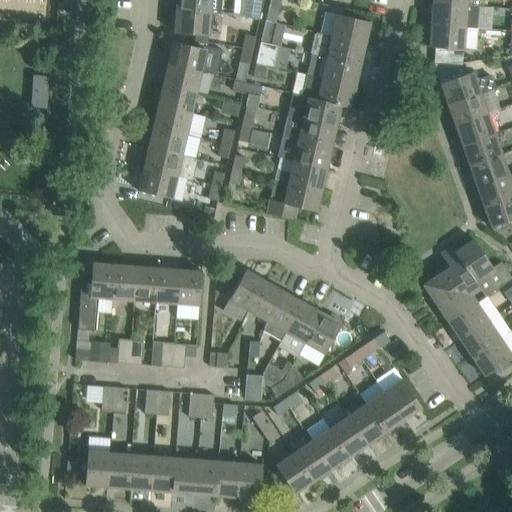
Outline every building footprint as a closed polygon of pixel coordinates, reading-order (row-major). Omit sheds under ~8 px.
[(177,0),(176,11),(211,14),(220,14),(221,0),(177,0)] [(264,0),(245,0),(243,18),(259,20),(264,0)] [(433,4),(431,25),(465,28),(477,29),(478,7),(467,6),(433,4)] [(269,8),(265,21),(275,24),(278,10),(269,8)] [(209,36),(211,14),(176,11),(174,33),(209,36)] [(332,37),(365,44),(370,22),(337,15),(332,37)] [(270,45),(271,44),(275,24),(265,21),(261,43),(270,45)] [(464,50),(465,28),(431,25),(429,48),(464,50)] [(365,44),(332,37),(315,33),(310,54),(360,65),(365,44)] [(253,51),(256,37),(246,35),(243,49),(253,51)] [(173,42),(168,64),(201,72),(217,75),(222,51),(207,47),(206,50),(192,46),(173,42)] [(278,46),(271,44),(270,45),(261,43),(256,64),(266,66),(273,67),(278,46)] [(249,65),(253,51),(243,49),(239,63),(249,65)] [(310,54),(305,75),(356,86),(360,65),(310,54)] [(196,93),(201,72),(168,64),(163,85),(196,93)] [(262,80),(266,66),(256,64),(253,77),(262,80)] [(491,74),(476,80),(473,72),(459,77),(440,83),(448,104),(480,93),(492,88),(495,87),(491,74)] [(350,108),(356,86),(305,75),(297,73),(292,94),(302,96),(341,105),(341,106),(350,108)] [(246,94),(248,84),(234,81),(232,91),(246,94)] [(259,97),(262,87),(248,84),(246,94),(259,97)] [(192,114),(196,93),(163,85),(158,106),(192,114)] [(500,109),(492,88),(480,93),(448,104),(455,125),(487,113),(500,109)] [(341,105),(302,96),(292,94),(287,115),(336,127),(341,106),(341,105)] [(237,117),(241,103),(231,101),(227,115),(237,117)] [(187,135),(192,114),(158,106),(153,127),(187,135)] [(251,129),(254,116),(244,113),(241,127),(251,129)] [(462,145),(495,134),(487,113),(455,125),(462,145)] [(332,148),(336,127),(287,115),(282,136),(298,140),(332,148)] [(182,155),(187,135),(153,127),(148,147),(182,155)] [(248,143),(251,129),(241,127),(238,141),(248,143)] [(231,145),(234,131),(224,129),(221,143),(231,145)] [(465,153),(461,154),(465,167),(502,154),(495,134),(462,145),(465,153)] [(327,169),(332,148),(298,140),(282,136),(278,157),(294,161),(327,169)] [(228,159),(231,145),(221,143),(218,157),(228,159)] [(196,159),(182,155),(148,147),(143,169),(191,180),(196,159)] [(502,154),(465,167),(470,181),(474,179),(476,186),(509,175),(502,154)] [(241,172),(245,158),(235,155),(232,169),(241,172)] [(322,190),(327,169),(294,161),(291,173),(277,169),(275,179),(289,182),(322,190)] [(193,180),(191,180),(143,169),(138,191),(172,199),(175,187),(190,190),(193,180)] [(238,185),(241,172),(232,169),(228,183),(238,185)] [(221,187),(224,173),(215,171),(211,185),(221,187)] [(511,173),(509,175),(476,186),(484,207),(511,196),(511,173)] [(269,200),(266,213),(294,220),(297,207),(317,212),(322,190),(289,182),(284,203),(269,200)] [(218,201),(221,187),(211,185),(208,199),(218,201)] [(229,192),(227,203),(243,206),(245,195),(229,192)] [(511,196),(484,207),(491,228),(510,221),(511,220),(511,196)] [(489,262),(485,256),(474,239),(457,251),(454,252),(470,275),(489,262)] [(454,252),(457,251),(453,245),(440,254),(449,267),(452,266),(463,282),(464,285),(471,295),(480,289),(479,289),(470,275),(454,252)] [(82,266),(78,329),(95,331),(97,312),(111,313),(112,299),(115,265),(113,265),(114,260),(101,259),(101,264),(92,263),(92,267),(82,266)] [(480,289),(485,297),(511,279),(511,277),(501,262),(493,268),(489,262),(470,275),(479,289),(480,289)] [(134,301),(136,266),(115,265),(112,299),(134,301)] [(155,302),(158,268),(136,266),(134,301),(155,302)] [(464,285),(463,282),(452,266),(449,267),(423,285),(436,304),(464,285)] [(177,304),(179,270),(158,268),(155,302),(177,304)] [(199,306),(202,271),(179,270),(177,304),(199,306)] [(248,311),(265,281),(246,270),(236,288),(229,300),(248,311)] [(267,322),(284,292),(265,281),(248,311),(267,322)] [(476,302),(471,295),(464,285),(436,304),(448,322),(476,302)] [(264,328),(263,330),(281,341),(303,302),(284,292),(267,322),(264,328)] [(297,357),(305,343),(322,313),(303,302),(281,341),(278,347),(297,357)] [(460,340),(489,321),(476,302),(448,322),(460,340)] [(322,313),(305,343),(325,354),(332,342),(341,324),(339,323),(341,319),(331,313),(329,317),(322,313)] [(501,338),(495,330),(489,321),(460,340),(472,358),(501,338)] [(381,347),(390,341),(384,332),(374,338),(381,347)] [(511,357),(511,355),(502,340),(501,338),(472,358),(485,376),(511,357)] [(129,364),(131,340),(119,339),(117,363),(129,364)] [(131,344),(129,364),(141,365),(142,352),(143,341),(131,340),(131,344)] [(248,355),(258,356),(259,342),(249,341),(248,355)] [(151,365),(151,366),(160,367),(172,368),(174,344),(162,343),(153,342),(151,365)] [(356,351),(362,359),(373,351),(367,343),(356,351)] [(174,344),(172,368),(184,369),(185,357),(186,345),(174,344)] [(89,361),(89,360),(90,351),(76,350),(75,360),(89,361)] [(350,367),(362,359),(356,351),(344,359),(350,367)] [(216,367),(220,367),(226,368),(226,367),(227,354),(217,353),(216,367)] [(262,376),(262,383),(273,388),(272,389),(277,396),(278,397),(290,389),(284,380),(285,380),(288,374),(282,371),(268,363),(262,373),(262,376)] [(285,380),(284,380),(290,389),(302,381),(292,366),(288,374),(285,380)] [(320,375),(326,384),(338,376),(332,367),(320,375)] [(244,397),(244,399),(260,400),(262,383),(262,376),(246,375),(246,377),(244,397)] [(314,392),(326,384),(320,375),(308,383),(314,392)] [(384,392),(403,420),(422,408),(402,379),(384,392)] [(374,398),(366,404),(385,432),(403,420),(384,392),(377,382),(368,388),(374,398)] [(113,411),(115,387),(103,386),(101,410),(113,411)] [(125,412),(127,388),(115,387),(113,411),(125,412)] [(156,415),(158,391),(146,390),(144,414),(156,415)] [(168,416),(170,392),(158,391),(156,415),(168,416)] [(284,399),(290,408),(302,400),(296,391),(284,399)] [(200,418),(202,394),(190,393),(188,417),(200,418)] [(212,419),(213,403),(214,395),(202,394),(200,418),(212,419)] [(279,416),(290,408),(284,399),(273,407),(279,416)] [(339,403),(321,415),(330,428),(349,457),(367,445),(348,416),(339,403)] [(236,415),(237,405),(223,404),(222,414),(236,415)] [(367,445),(385,432),(366,404),(348,416),(367,445)] [(260,429),(269,423),(261,411),(252,417),(260,429)] [(269,423),(260,429),(267,440),(277,434),(269,423)] [(331,469),(349,457),(330,428),(312,440),(331,469)] [(313,481),(331,469),(312,440),(294,453),(313,481)] [(107,487),(110,453),(88,451),(85,485),(107,487)] [(129,489),(132,454),(110,453),(107,487),(129,489)] [(295,494),(313,481),(294,453),(276,465),(295,494)] [(151,490),(153,456),(132,454),(129,489),(151,490)] [(172,492),(175,458),(153,456),(151,490),(172,492)] [(194,494),(197,459),(175,458),(172,492),(194,494)] [(216,495),(218,461),(197,459),(194,494),(216,495)] [(237,497),(240,463),(218,461),(216,495),(237,497)] [(240,463),(237,497),(260,499),(262,465),(240,463)]
